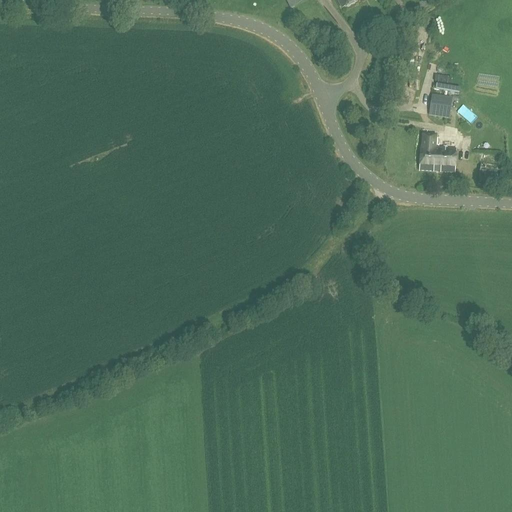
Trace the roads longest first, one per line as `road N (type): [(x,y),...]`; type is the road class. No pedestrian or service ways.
road 1 (tertiary): [(0,0),(255,26),(297,54),(322,100)]
road 2 (tertiary): [(322,100),(345,154),(378,185),(410,198),(511,204)]
road 3 (unclassified): [(322,100),(348,83),(378,30),(431,0)]
